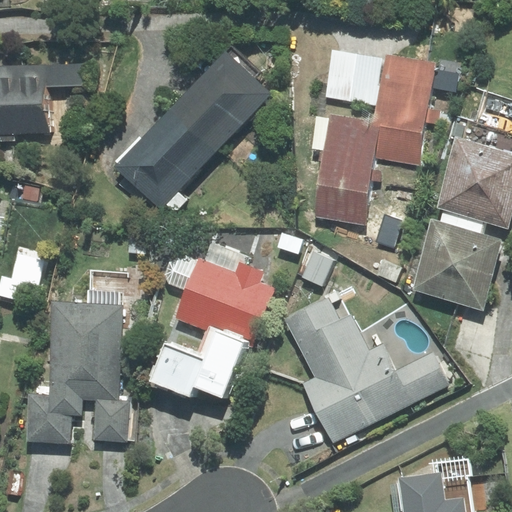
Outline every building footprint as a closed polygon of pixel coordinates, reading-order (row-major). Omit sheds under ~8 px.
[(185,192),(281,93),(263,76),(268,71),(241,45),(124,167),(169,209),(173,205),(180,212),(193,199),(185,192)] [(424,166),(442,63),(393,54),(392,59),(339,49),(330,97),(384,106),(382,120),(339,113),(338,118),(325,116),(319,151),(325,152),(323,162),(330,163),(320,217),(372,226),(384,159),(424,166)] [(88,64),(0,66),(0,134),(57,133),(55,87),(88,86),(88,64)] [(511,227),(511,148),(490,142),(494,128),(476,123),(471,136),(467,135),(445,207),(464,213),(461,224),(442,218),(420,290),(492,311),(511,245),(511,237),(488,230),(491,221),(511,227)] [(290,230),(282,248),(303,257),(311,239),(290,230)] [(260,342),(281,288),(266,282),(271,271),(248,263),(251,255),(217,242),(210,259),(206,257),(204,262),(187,256),(174,262),(169,275),(174,285),(192,292),(181,319),(211,330),(203,352),(177,342),(162,381),(203,397),(207,387),(235,398),(257,341),(260,342)] [(327,287),(340,255),(314,244),(301,276),(327,287)] [(384,257),(377,275),(409,287),(415,269),(384,257)] [(125,400),(130,305),(126,304),(127,291),(95,290),(94,303),(63,301),(58,394),(35,393),(32,440),(76,443),(78,415),(88,415),(89,399),(102,400),(100,441),(132,443),(135,400),(125,400)] [(339,443),(455,385),(438,352),(403,370),(389,343),(376,350),(357,314),(346,319),(334,296),(290,319),(320,378),(308,384),(339,443)] [(414,511),(476,511),(475,496),(456,498),(453,471),(410,476),(414,511)]
